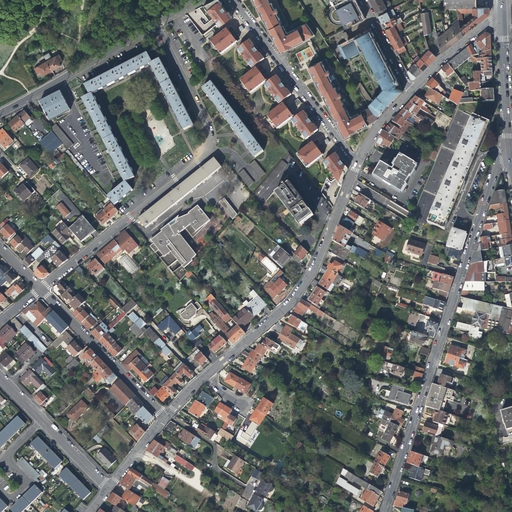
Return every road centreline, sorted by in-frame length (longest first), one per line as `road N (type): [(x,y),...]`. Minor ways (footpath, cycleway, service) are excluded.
road 1 (residential): [(510,149),(383,511)]
road 2 (residential): [(155,25),(204,119),(203,151),(38,286)]
road 3 (residential): [(354,161),(311,268),(287,303),(205,375)]
road 4 (residential): [(354,161),(231,0)]
road 5 (residential): [(38,286),(164,416)]
road 6 (tertiary): [(0,113),(155,25)]
road 7 (secondary): [(510,149),(499,15)]
